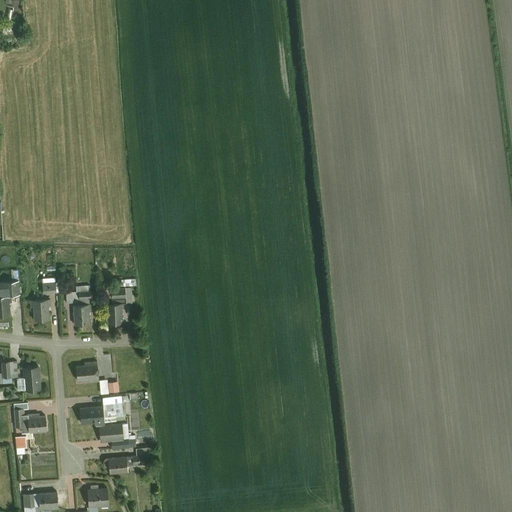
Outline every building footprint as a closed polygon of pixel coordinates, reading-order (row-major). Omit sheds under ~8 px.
[(18,280),(0,281),(0,295),(10,294),(19,294),(18,280)] [(56,281),(41,282),(42,292),(57,291),(56,281)] [(131,287),(109,288),(110,297),(116,296),(116,301),(131,301),(131,287)] [(67,301),(73,301),(73,304),(89,303),(89,295),(76,296),(75,291),(66,292),(67,301)] [(0,314),(11,313),(10,294),(0,295),(0,314)] [(51,298),(30,299),(32,319),(49,318),(48,305),(51,305),(51,298)] [(122,302),(105,303),(105,323),(123,322),(122,302)] [(89,303),(73,304),(75,325),(90,324),(89,311),(92,311),(92,303),(89,303)] [(17,359),(3,361),(4,376),(19,375),(17,359)] [(84,363),(75,364),(76,380),(91,378),(91,380),(100,380),(98,360),(84,361),(84,363)] [(41,364),(24,366),(25,390),(42,388),(41,364)] [(101,392),(109,391),(108,381),(108,379),(100,380),(101,392)] [(119,391),(118,380),(108,381),(109,391),(119,391)] [(124,419),(122,396),(102,397),(102,405),(104,421),(124,419)] [(102,405),(78,407),(79,423),(104,421),(102,405)] [(25,408),(14,409),(16,432),(26,431),(25,413),(25,408)] [(38,412),(25,413),(26,431),(48,429),(47,416),(38,416),(38,412)] [(127,422),(99,425),(100,439),(128,437),(127,422)] [(24,436),(14,436),(15,447),(25,446),(24,436)] [(111,440),(112,447),(130,446),(129,439),(111,440)] [(151,446),(135,447),(136,458),(152,457),(151,446)] [(125,455),(106,457),(107,472),(126,471),(126,463),(125,455)] [(126,463),(135,462),(135,455),(125,455),(126,463)] [(109,485),(86,487),(88,505),(98,504),(110,503),(109,485)] [(58,491),(34,493),(35,509),(59,507),(58,491)] [(26,511),(35,511),(35,509),(34,493),(23,493),(24,511),(26,511)]
